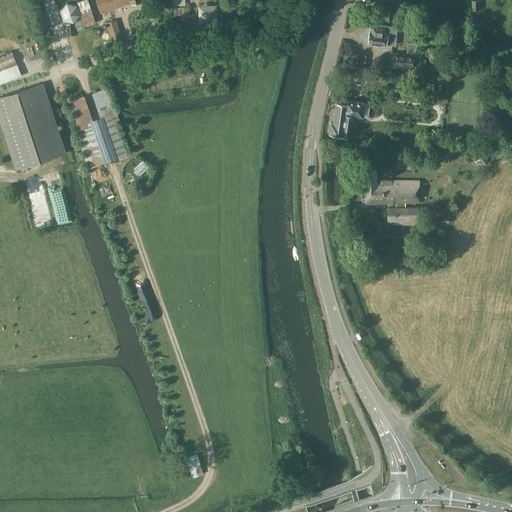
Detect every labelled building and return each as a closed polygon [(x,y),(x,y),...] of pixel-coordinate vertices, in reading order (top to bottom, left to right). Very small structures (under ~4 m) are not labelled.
[(140,1),(140,0),(97,0),(101,13),(131,3),(131,4),(140,1)] [(241,0),(226,0),(228,25),(242,25),(241,0)] [(73,22),(80,15),(77,5),(67,3),(60,10),(63,20),(73,22)] [(220,7),(201,8),(201,25),(220,25),(220,7)] [(369,32),(368,44),(387,45),(389,25),(370,24),(370,32),(369,32)] [(412,54),(390,52),(389,65),(411,67),(412,54)] [(372,69),(360,67),(358,80),(370,82),(372,69)] [(0,95),(0,116),(16,168),(65,151),(42,82),(0,95)] [(111,100),(107,88),(97,92),(98,95),(97,96),(100,104),(111,100)] [(84,95),(68,101),(79,134),(78,134),(82,147),(80,148),(87,166),(86,167),(87,170),(108,162),(84,95)] [(329,134),(349,137),(351,123),(353,123),(354,117),(362,118),(364,103),(347,101),(347,100),(339,99),(338,104),(336,104),(333,124),(331,123),(329,134)] [(112,110),(99,114),(114,159),(128,154),(116,121),(119,120),(117,113),(114,114),(112,110)] [(476,153),(475,162),(486,163),(487,154),(476,153)] [(148,176),(149,172),(149,169),(149,166),(147,163),(145,160),(142,158),(139,157),(136,157),(133,157),(129,158),(127,160),(124,162),(123,165),(122,169),(122,172),(123,175),(124,178),(126,181),(129,183),(132,184),(135,184),(139,184),(142,183),(144,181),(147,179),(148,176)] [(377,170),(366,170),(366,203),(419,202),(419,180),(377,180),(377,170)] [(418,207),(387,208),(388,222),(393,222),(393,225),(419,224),(418,207)] [(195,479),(206,475),(198,456),(188,460),(195,479)]
